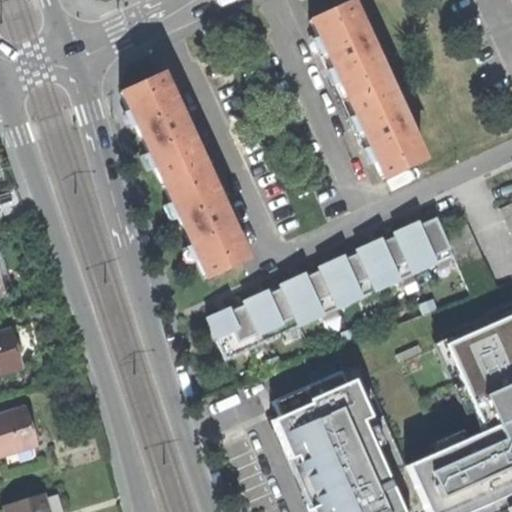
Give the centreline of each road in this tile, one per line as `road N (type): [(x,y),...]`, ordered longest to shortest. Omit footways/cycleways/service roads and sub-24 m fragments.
road 1 (secondary): [(211,511),(69,54)]
road 2 (secondary): [(0,78),(144,511)]
road 3 (residential): [(195,0),(69,54)]
